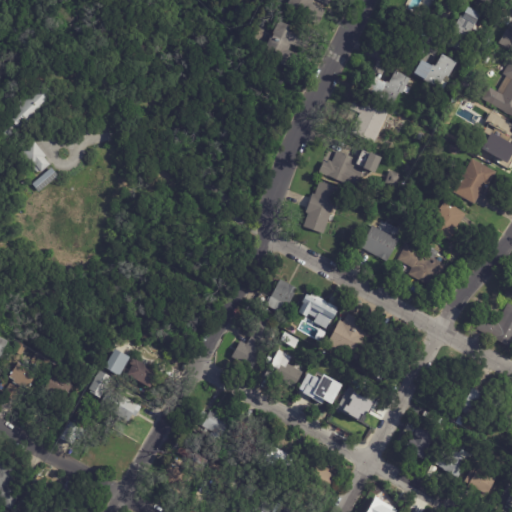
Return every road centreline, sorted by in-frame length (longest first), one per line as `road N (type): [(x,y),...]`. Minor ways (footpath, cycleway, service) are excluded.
road 1 (residential): [(511,235),(474,278),(345,511)]
road 2 (tertiary): [(272,237),(112,511)]
road 3 (residential): [(471,511),(201,369)]
road 4 (residential): [(511,369),(272,237)]
road 5 (tertiary): [(363,0),(290,161),(272,237)]
road 6 (residential): [(120,498),(0,424)]
